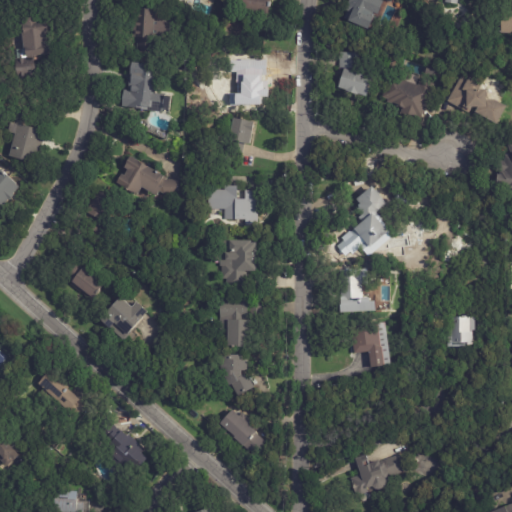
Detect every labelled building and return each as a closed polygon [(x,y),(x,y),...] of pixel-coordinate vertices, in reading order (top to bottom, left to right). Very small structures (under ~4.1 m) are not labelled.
[(273,0),(273,1),(270,0),(270,3),(271,3),(270,7),(269,7),(267,16),(229,10),(230,0),(273,0)] [(391,0),(390,2),(386,0),(383,0),(370,30),(344,18),(347,11),(344,10),(349,0),(391,0)] [(153,52),(137,51),(137,38),(131,37),(133,8),(155,9),(153,52)] [(46,34),(48,59),(33,61),(34,76),(16,78),(14,60),(17,60),(16,50),(22,49),(18,12),(43,9),(46,34)] [(511,33),(501,33),(501,12),(511,12),(511,33)] [(337,88),(343,70),(339,69),(339,52),(358,52),(358,73),(372,77),(366,96),(358,94),(357,96),(346,93),(346,91),(337,88)] [(249,103),(232,103),(232,88),(229,88),(229,58),(253,58),(254,84),(250,84),(250,88),(249,88),(249,103)] [(162,114),(140,112),(141,109),(121,107),(123,90),(127,91),(131,63),(154,65),(151,96),(163,97),(163,104),(162,114)] [(426,74),(424,74),(428,65),(437,69),(434,77),(426,74)] [(405,75),(405,74),(417,78),(415,84),(418,85),(420,79),(434,83),(421,121),(399,113),(402,107),(387,102),(388,99),(382,97),(391,72),(404,77),(405,75)] [(483,84),(480,89),(486,90),(486,100),(494,100),(506,106),(496,125),(470,111),(469,114),(447,102),(463,73),(483,84)] [(254,125),(251,146),(245,145),(243,157),(229,155),(234,119),(254,122),(254,125)] [(11,123),(16,125),(16,124),(39,130),(38,133),(41,134),(39,140),(42,141),(35,164),(8,157),(14,135),(6,133),(9,123),(11,123)] [(511,190),(508,190),(508,186),(495,185),(496,175),(499,175),(500,171),(496,171),(498,160),(504,161),(505,155),(511,156),(507,145),(511,143),(511,190)] [(164,180),(179,180),(178,195),(163,194),(159,191),(156,196),(141,187),(136,196),(115,183),(120,174),(123,175),(126,170),(123,167),(129,156),(163,176),(162,178),(164,180)] [(0,169),(1,170),(20,187),(13,194),(14,195),(10,200),(9,199),(2,207),(0,205),(0,169)] [(247,191),(257,191),(257,193),(263,193),(263,208),(257,208),(256,225),(244,225),(244,220),(224,220),(224,210),(207,210),(208,190),(224,190),(224,187),(237,187),(237,199),(244,199),(244,191),(247,191)] [(378,194),(387,205),(376,213),(382,221),(379,223),(388,233),(370,249),(366,244),(361,248),(349,234),(359,226),(355,221),(362,215),(356,208),(360,205),(356,200),(371,187),(378,194)] [(85,226),(90,215),(86,213),(96,191),(117,201),(102,234),(85,226)] [(257,260),(257,272),(247,272),(247,289),(228,289),(228,279),(223,279),(223,267),(221,267),(221,241),(251,241),(251,244),(257,244),(257,260)] [(80,294),(69,286),(71,283),(59,274),(69,260),(82,269),(83,267),(104,283),(91,302),(80,294)] [(364,269),(363,261),(378,261),(378,268),(364,269)] [(368,282),(368,286),(362,286),(362,298),(376,298),(376,315),(341,315),(341,270),(368,270),(368,282)] [(121,300),(132,310),(136,305),(143,310),(147,314),(143,319),(122,343),(99,323),(120,299),(121,300)] [(260,303),(260,316),(250,316),(250,301),(260,302),(260,303)] [(247,302),(246,322),(248,322),(247,349),(226,349),(226,342),(219,342),(220,302),(247,302)] [(463,347),(447,347),(447,325),(451,325),(451,317),(461,317),(461,316),(466,316),(466,317),(475,317),(475,328),(472,328),(472,345),(464,345),(464,347),(463,347)] [(370,369),(368,353),(356,355),(353,335),(365,333),(365,327),(384,324),(390,367),(370,369)] [(246,365),(246,373),(240,373),(240,378),(245,376),(254,390),(237,398),(234,392),(230,394),(220,378),(220,357),(241,357),(241,362),(246,362),(246,365)] [(62,379),(69,387),(68,388),(80,400),(79,401),(85,406),(74,418),(38,384),(51,369),(62,379)] [(239,417),(248,425),(247,427),(266,443),(254,457),(243,447),(242,449),(234,442),(232,444),(223,435),(226,432),(219,425),(231,412),(238,417),(239,417)] [(123,431),(127,435),(128,434),(150,453),(134,471),(121,460),(118,464),(107,455),(109,453),(104,448),(110,441),(106,438),(107,436),(101,431),(109,422),(115,426),(112,430),(116,433),(120,429),(123,431)] [(0,434),(1,436),(17,455),(4,466),(0,461),(0,434)] [(399,457),(404,472),(387,478),(387,479),(385,480),(386,484),(385,487),(382,490),(378,492),(374,491),(372,488),(367,490),(368,493),(356,497),(350,479),(360,476),(355,460),(366,456),(369,465),(399,455),(399,457)] [(75,492),(75,500),(87,501),(87,511),(52,511),(53,489),(75,490),(75,492)]
